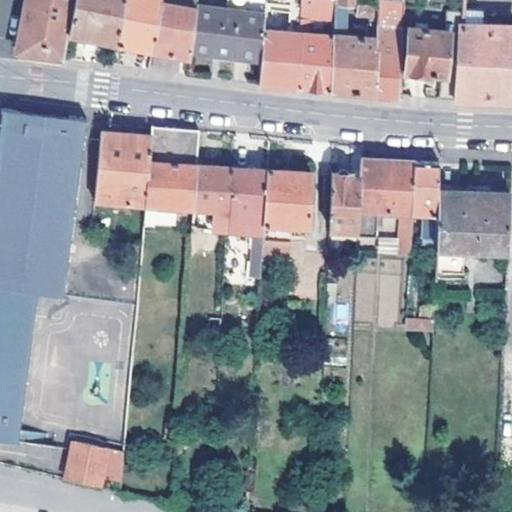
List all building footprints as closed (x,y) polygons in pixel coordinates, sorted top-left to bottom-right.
[(21,0),(12,51),(31,53),(59,57),(64,33),(70,0),(21,0)] [(121,0),(70,0),(64,33),(88,38),(114,43),(121,0)] [(158,0),(121,0),(114,43),(130,46),(149,49),(158,0)] [(187,50),(195,6),(158,0),(149,49),(161,52),(169,53),(184,56),(186,56),(187,50)] [(305,88),(327,90),(329,34),(305,32),(306,19),(330,20),(331,2),(330,0),(296,0),(295,32),(293,87),(305,88)] [(341,91),(368,92),(370,71),(372,36),(341,34),(342,3),(349,3),(349,0),(334,0),(335,1),(331,2),(330,20),(329,34),(327,90),(341,91)] [(354,14),(373,16),(374,1),(355,0),(354,14)] [(398,26),(399,2),(374,1),(373,16),(372,36),(370,71),(368,92),(371,95),(384,96),(394,97),(396,95),(398,26)] [(261,29),(263,16),(195,6),(187,50),(217,53),(258,59),(261,29)] [(488,101),(511,102),(511,25),(478,23),(471,23),(471,9),(458,7),(458,11),(451,99),(488,101)] [(435,98),(451,99),(458,11),(442,9),(440,29),(405,28),(401,71),(437,75),(435,98)] [(268,85),(293,87),(295,32),(261,29),(258,59),(256,84),(268,85)] [(82,120),(0,109),(0,110),(0,441),(14,444),(14,439),(32,293),(58,296),(81,129),(82,120)] [(169,127),(148,126),(147,135),(141,204),(190,207),(194,161),(196,129),(177,128),(169,127)] [(141,204),(147,135),(96,130),(90,201),(141,204)] [(352,231),(352,237),(373,238),(375,210),(395,211),(407,211),(411,159),(382,157),(362,156),(357,156),(356,173),(352,231)] [(416,244),(431,244),(435,190),(436,162),(422,160),(411,159),(407,211),(419,212),(417,219),(416,244)] [(194,161),(190,207),(211,208),(209,226),(223,228),(228,165),(194,161)] [(264,168),(228,165),(223,228),(250,231),(259,231),(260,223),(264,168)] [(264,168),(260,223),(305,225),(307,171),(264,168)] [(341,172),(330,172),(327,229),(352,231),(356,173),(341,172)] [(484,173),(484,190),(508,190),(508,173),(484,173)] [(431,244),(431,248),(504,251),(507,194),(473,192),(435,190),(431,244)] [(407,218),(407,211),(395,211),(393,247),(406,247),(407,218)] [(246,280),(256,281),(259,231),(250,231),(246,280)] [(236,249),(221,247),(219,268),(235,269),(236,249)] [(503,301),(503,287),(476,287),(476,301),(503,301)] [(405,329),(427,331),(427,318),(402,317),(401,325),(406,325),(405,329)] [(63,479),(96,485),(104,449),(71,442),(70,447),(63,479)]
